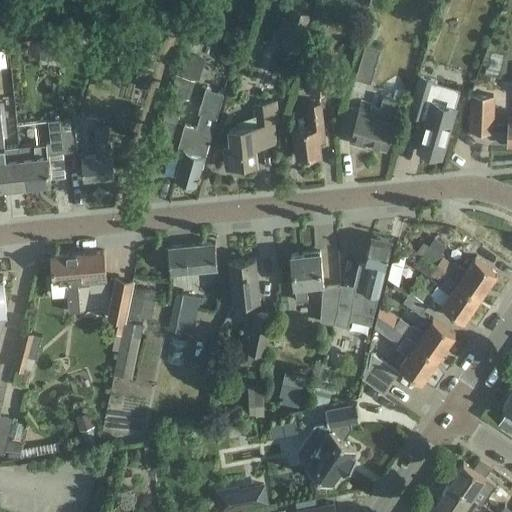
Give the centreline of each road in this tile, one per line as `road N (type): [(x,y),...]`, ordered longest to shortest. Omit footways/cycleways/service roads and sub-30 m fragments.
road 1 (tertiary): [(29,243),(440,189),(511,201)]
road 2 (residential): [(29,243),(29,277),(0,398)]
